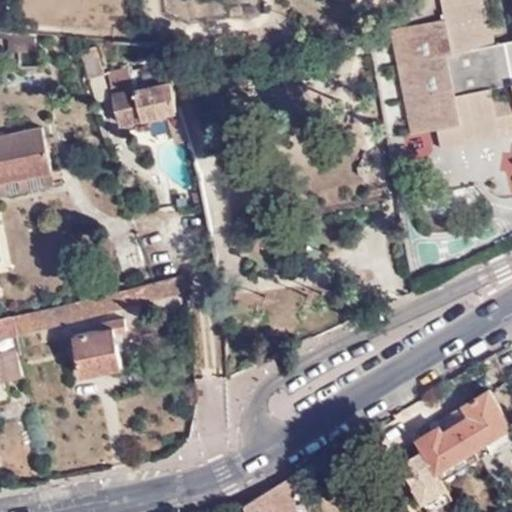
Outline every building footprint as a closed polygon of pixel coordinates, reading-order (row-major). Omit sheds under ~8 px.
[(511,41),(498,45),(487,0),(441,0),(444,17),(395,27),(416,132),(437,128),(461,124),(464,142),(511,133),(511,41)] [(44,46),(43,33),(13,31),(17,53),(23,52),(45,50),(44,46)] [(164,46),(150,45),(152,66),(131,70),(135,87),(114,92),(122,123),(181,110),(164,46)] [(104,72),(97,46),(82,48),(88,77),(104,72)] [(135,87),(131,70),(131,67),(108,72),(114,92),(135,87)] [(175,140),(188,138),(185,119),(172,121),(175,140)] [(441,146),(464,142),(461,124),(437,128),(441,146)] [(0,180),(52,171),(43,125),(0,133),(0,180)] [(52,171),(0,180),(0,186),(1,194),(55,183),(52,171)] [(129,305),(190,290),(182,272),(11,314),(15,334),(58,323),(129,305)] [(0,337),(15,334),(11,314),(0,316),(0,377),(18,373),(12,351),(0,353),(0,337)] [(122,365),(115,326),(74,335),(81,373),(122,365)] [(450,490),(437,469),(490,438),(511,425),(489,387),(464,402),(471,413),(446,429),(441,422),(417,436),(424,448),(401,462),(426,504),(450,490)] [(509,440),(511,437),(511,424),(511,425),(490,438),(494,446),(504,443),(509,440)] [(243,504),(244,511),(293,511),(286,479),(243,504)] [(453,496),(450,490),(426,504),(430,510),(453,496)]
